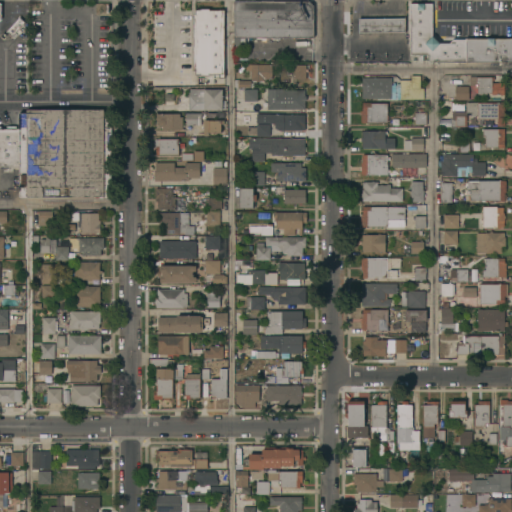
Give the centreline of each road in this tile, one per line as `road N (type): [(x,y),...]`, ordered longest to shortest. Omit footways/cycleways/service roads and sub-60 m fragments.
road 1 (residential): [(334,511),(331,0)]
road 2 (residential): [(128,511),(128,0)]
road 3 (residential): [(336,425),(0,426)]
road 4 (residential): [(511,368),(337,367)]
